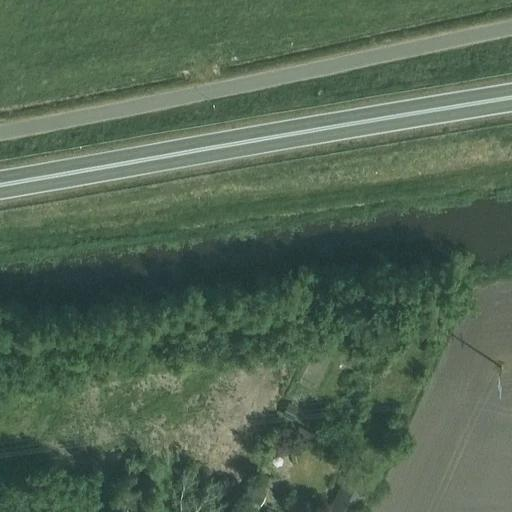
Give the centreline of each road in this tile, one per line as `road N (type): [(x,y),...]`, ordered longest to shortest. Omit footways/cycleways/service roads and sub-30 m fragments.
road 1 (unclassified): [(511,25),(0,132)]
road 2 (trunk): [(0,185),(511,97)]
